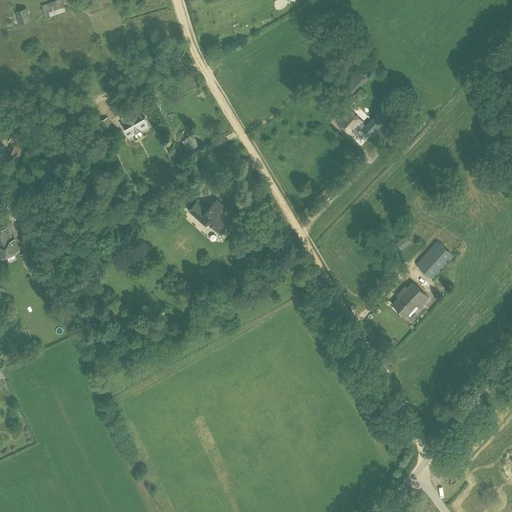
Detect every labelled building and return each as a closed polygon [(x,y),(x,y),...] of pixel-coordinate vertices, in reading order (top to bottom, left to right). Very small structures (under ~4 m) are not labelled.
[(57,0),(42,5),(45,13),(65,7),(62,0),(57,0)] [(16,12),(19,24),(31,21),(28,8),(16,12)] [(343,86),(352,95),(366,79),(363,76),(357,71),(343,86)] [(137,109),(123,117),(125,121),(124,122),(127,127),(125,128),(129,136),(149,124),(145,117),(143,118),(137,109)] [(352,133),(353,135),(358,130),(356,129),(363,122),(349,109),(337,121),(351,134),(352,133)] [(379,110),(363,128),(371,136),(388,118),(379,110)] [(101,121),(107,134),(114,130),(108,117),(101,121)] [(13,143),(25,148),(29,138),(13,131),(9,142),(13,143)] [(184,138),(190,149),(199,145),(193,134),(184,138)] [(191,154),(195,162),(207,155),(203,147),(191,154)] [(20,160),(12,156),(9,162),(18,165),(20,160)] [(85,174),(94,190),(105,183),(97,168),(85,174)] [(500,185),(509,192),(511,187),(511,181),(506,177),(500,185)] [(209,223),(221,234),(231,223),(236,228),(243,220),(235,213),(233,214),(217,200),(207,211),(197,202),(189,211),(206,226),(209,223)] [(403,230),(405,230),(407,230),(408,230),(409,229),(410,228),(411,226),(411,224),(411,222),(410,221),(408,220),(406,219),(404,219),(402,220),(401,222),(400,223),(400,225),(400,227),(402,229),(403,230)] [(0,256),(1,259),(20,250),(15,239),(13,239),(8,228),(0,231),(0,256)] [(395,243),(401,250),(411,242),(405,235),(395,243)] [(416,264),(433,279),(455,256),(438,240),(416,264)] [(22,253),(31,272),(41,267),(32,248),(22,253)] [(393,304),(406,316),(416,305),(419,307),(429,297),(413,282),(393,304)]
